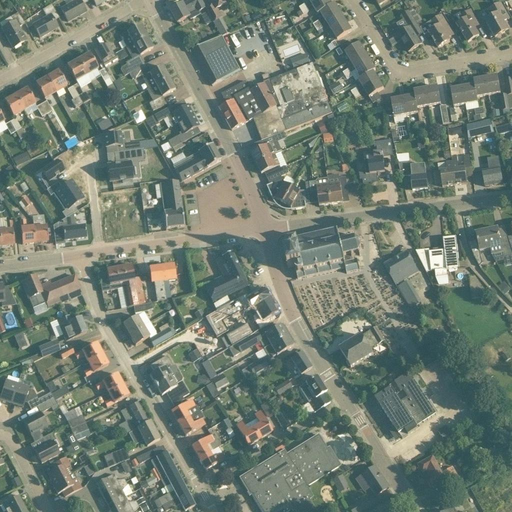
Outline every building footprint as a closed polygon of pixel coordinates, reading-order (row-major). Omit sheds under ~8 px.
[(82,5),(87,3),(85,0),(70,0),(73,3),(61,10),(68,23),(86,12),(82,5)] [(178,24),(189,18),(191,21),(202,16),(200,12),(206,9),(200,0),(194,0),(184,6),(183,4),(171,11),(178,24)] [(206,10),(214,23),(215,22),(221,19),(222,18),(217,10),(228,3),(225,0),(208,0),(212,6),(206,10)] [(328,0),(320,0),(313,5),(318,15),(321,13),(321,12),(332,5),(328,0)] [(321,12),(321,13),(327,22),(341,13),(335,4),(332,5),(321,12)] [(508,16),(503,8),(500,4),(488,10),(492,17),(485,21),(495,39),(508,31),(502,20),(508,16)] [(59,19),(54,10),(51,5),(43,11),(47,18),(33,26),(35,30),(40,39),(58,28),(54,21),(59,19)] [(413,10),(410,12),(419,28),(423,25),(413,10)] [(471,11),(462,16),(460,13),(453,18),(463,35),(468,43),(479,36),(472,25),(478,22),(471,11)] [(419,28),(410,12),(409,12),(402,16),(409,29),(398,36),(402,41),(409,53),(422,45),(416,35),(422,32),(419,28)] [(341,13),(327,22),(332,31),(346,23),(341,13)] [(25,25),(20,16),(18,14),(10,18),(13,23),(2,29),(8,41),(13,49),(26,42),(19,28),(25,25)] [(429,33),(433,40),(438,48),(450,41),(447,36),(452,33),(447,25),(442,16),(430,23),(431,24),(432,23),(436,29),(429,33)] [(346,23),(332,31),(338,40),(352,32),(346,23)] [(123,41),(123,42),(126,49),(146,38),(140,26),(120,37),(123,41)] [(394,39),(397,44),(402,41),(398,36),(394,39)] [(124,77),(131,73),(145,66),(140,56),(140,57),(153,50),(146,38),(126,49),(132,60),(126,64),(127,66),(121,69),(120,71),(124,77)] [(193,50),(213,87),(240,72),(223,38),(193,50)] [(95,50),(101,62),(115,55),(115,54),(113,55),(107,44),(95,50)] [(345,53),(351,62),(365,53),(359,44),(345,53)] [(370,62),(365,53),(351,62),(356,70),(370,62)] [(89,54),(78,61),(87,76),(98,70),(94,63),(89,54)] [(115,55),(101,62),(104,67),(118,60),(115,55)] [(310,64),(306,55),(301,56),(290,61),(294,70),(305,66),(310,64)] [(87,76),(78,61),(67,67),(72,76),(76,82),(87,76)] [(356,70),(361,79),(376,70),(370,62),(356,70)] [(242,91),(262,142),(264,141),(273,138),(275,137),(332,114),(313,64),(312,64),(285,74),(286,74),(260,85),(252,88),(251,88),(242,91)] [(141,77),(148,90),(169,79),(162,67),(149,74),(145,66),(131,73),(135,80),(141,77)] [(112,85),(111,84),(108,77),(104,70),(98,73),(107,88),(112,85)] [(376,70),(361,79),(358,81),(364,90),(378,81),(373,72),(376,71),(376,70)] [(47,78),(56,94),(67,88),(63,81),(58,72),(47,78)] [(485,77),(489,97),(501,95),(498,77),(490,78),(490,76),(485,77)] [(489,97),(485,77),(481,78),(481,79),(474,81),(478,103),(477,99),(489,97)] [(36,85),(41,93),(44,100),(56,94),(47,78),(36,85)] [(169,79),(148,90),(156,86),(160,93),(152,97),(154,102),(149,104),(152,112),(167,106),(162,98),(175,91),(169,79)] [(384,89),(378,81),(364,90),(369,98),(384,89)] [(478,103),(474,81),(473,81),(474,86),(467,87),(467,85),(462,86),(466,105),(478,103)] [(508,96),(505,81),(504,81),(507,95),(500,97),(503,112),(509,110),(507,97),(508,96)] [(103,100),(110,95),(102,82),(95,86),(103,100)] [(330,88),(334,94),(342,89),(339,83),(330,88)] [(77,85),(73,87),(83,105),(90,101),(85,93),(83,95),(77,85)] [(466,105),(462,86),(458,87),(458,89),(451,90),(454,108),(466,105)] [(75,109),(83,105),(73,87),(67,91),(73,100),(71,101),(75,109)] [(441,105),(440,97),(438,87),(430,88),(430,87),(426,88),(429,107),(441,105)] [(414,91),(418,114),(417,109),(429,107),(426,88),(421,89),(421,90),(414,91)] [(16,96),(25,112),(35,106),(36,105),(27,90),(16,96)] [(407,96),(403,97),(406,116),(418,114),(414,91),(415,96),(408,98),(407,96)] [(4,102),(9,111),(13,118),(25,112),(16,96),(4,102)] [(394,118),(406,116),(403,97),(398,98),(398,99),(391,101),(393,110),(394,118)] [(232,131),(250,122),(240,105),(239,105),(236,100),(220,109),(232,131)] [(46,102),(41,105),(47,115),(52,112),(46,102)] [(47,115),(41,105),(36,108),(38,111),(42,118),(47,115)] [(175,119),(178,125),(193,116),(188,106),(176,112),(173,106),(154,116),(158,123),(170,117),(172,120),(175,119)] [(440,108),(443,126),(449,125),(446,107),(440,108)] [(142,111),(133,115),(137,124),(145,120),(142,111)] [(333,114),(327,116),(329,123),(335,120),(333,114)] [(145,121),(148,127),(158,122),(154,116),(145,121)] [(199,127),(193,116),(178,125),(182,132),(179,134),(180,136),(168,142),(172,149),(173,149),(178,146),(183,143),(191,139),(188,133),(199,127)] [(99,125),(103,132),(113,126),(109,119),(99,125)] [(15,120),(10,123),(20,140),(25,138),(15,120)] [(494,134),(490,121),(467,127),(469,140),(494,134)] [(326,122),(320,125),(324,133),(330,130),(326,122)] [(20,140),(10,123),(5,126),(10,136),(16,133),(20,141),(20,140)] [(511,134),(511,133),(510,125),(495,129),(498,138),(511,134)] [(407,127),(399,128),(400,136),(408,135),(407,127)] [(122,140),(121,133),(103,135),(105,148),(118,146),(119,153),(140,150),(139,142),(125,144),(125,140),(122,140)] [(333,144),(332,134),(323,135),(324,145),(333,144)] [(264,141),(266,147),(252,153),(257,164),(275,156),(281,153),(282,153),(278,143),(275,137),(273,138),(264,141)] [(308,142),(310,149),(313,148),(319,137),(308,142)] [(153,141),(146,142),(147,150),(158,148),(153,141)] [(363,181),(363,185),(364,187),(366,188),(367,187),(368,185),(368,183),(378,181),(377,175),(385,174),(383,156),(393,155),(393,157),(394,157),(392,147),(392,141),(374,143),(375,148),(377,148),(377,153),(364,154),(366,172),(359,173),(360,181),(363,181)] [(198,153),(207,169),(220,162),(212,146),(198,153)] [(144,162),(143,150),(119,154),(120,161),(115,162),(115,165),(107,167),(110,183),(132,180),(130,164),(144,162)] [(194,176),(207,169),(198,153),(186,160),(194,176)] [(30,161),(26,154),(20,157),(23,164),(30,161)] [(181,183),(194,176),(186,160),(182,154),(170,161),(174,167),(173,167),(181,183)] [(398,162),(411,162),(410,154),(398,155),(398,162)] [(275,156),(257,164),(262,175),(280,167),(275,156)] [(471,162),(465,163),(465,169),(459,170),(458,161),(453,162),(456,186),(467,185),(466,178),(473,177),(472,167),(471,162)] [(57,176),(63,172),(56,162),(39,172),(43,178),(39,181),(46,190),(56,183),(53,178),(54,178),(57,176)] [(447,163),(447,164),(438,165),(439,172),(434,173),(435,186),(442,185),(443,188),(456,186),(453,162),(447,163)] [(418,169),(411,169),(413,191),(428,190),(425,165),(417,166),(418,169)] [(503,184),(501,174),(500,169),(499,169),(483,172),(482,172),(483,178),(485,187),(503,184)] [(340,184),(329,186),(331,205),(343,204),(342,192),(348,191),(346,178),(339,179),(340,184)] [(313,183),(309,183),(311,192),(317,191),(319,207),(331,205),(329,186),(328,186),(328,179),(319,180),(315,183),(313,183)] [(276,199),(283,204),(292,187),(284,183),(283,180),(267,187),(273,201),(274,200),(276,199)] [(59,203),(77,191),(71,182),(61,188),(58,183),(46,191),(50,197),(53,195),(59,203)] [(162,200),(179,197),(177,183),(160,185),(162,200)] [(292,187),(283,204),(291,208),(292,210),(291,210),(291,211),(306,209),(304,192),(300,192),(292,187)] [(77,191),(59,203),(64,212),(62,214),(65,219),(77,212),(74,207),(83,201),(77,191)] [(181,211),(179,197),(162,200),(164,214),(181,211)] [(21,202),(25,209),(30,205),(25,199),(21,202)] [(125,212),(128,234),(140,232),(138,220),(144,220),(142,206),(135,207),(136,211),(125,212)] [(115,236),(128,234),(125,212),(114,214),(113,210),(106,211),(108,225),(114,224),(115,236)] [(182,211),(181,211),(164,214),(163,214),(165,229),(184,227),(182,211)] [(75,227),(73,214),(53,227),(55,238),(64,237),(64,242),(86,239),(85,226),(75,227)] [(35,244),(33,222),(33,228),(26,229),(25,221),(20,222),(22,245),(35,244)] [(47,227),(44,227),(44,221),(33,222),(35,244),(48,243),(47,227)] [(7,231),(0,231),(0,236),(1,247),(14,246),(13,236),(12,222),(6,223),(7,231)] [(489,230),(487,231),(491,250),(492,255),(503,253),(504,258),(511,256),(511,249),(508,237),(500,239),(498,229),(496,229),(496,227),(489,229),(489,230)] [(345,269),(346,273),(359,270),(357,259),(352,260),(352,257),(352,255),(356,253),(359,255),(360,254),(358,252),(361,247),(364,249),(364,248),(362,247),(361,243),(363,241),(362,240),(360,241),(356,239),(356,236),(355,236),(354,239),(349,240),(348,237),(346,238),(347,240),(341,242),(340,239),(338,229),(336,229),(337,231),(324,234),(324,232),(322,232),(323,234),(311,237),(310,235),(309,235),(309,237),(297,240),(296,236),(287,238),(289,247),(290,247),(292,252),(284,254),(288,269),(295,267),(298,280),(345,269)] [(481,252),(491,250),(487,231),(484,231),(484,230),(477,232),(477,233),(476,233),(478,244),(469,246),(474,257),(481,256),(481,252)] [(416,252),(426,273),(435,272),(436,279),(439,286),(448,285),(448,277),(447,271),(459,270),(457,248),(456,238),(444,240),(444,239),(443,239),(443,242),(444,251),(439,252),(430,253),(429,250),(429,251),(416,252)] [(230,274),(205,287),(213,302),(239,291),(248,286),(232,253),(222,258),(230,274)] [(390,274),(396,285),(403,281),(400,276),(406,273),(409,278),(418,272),(412,261),(407,253),(385,266),(390,274)] [(127,309),(133,307),(145,306),(144,304),(145,304),(142,288),(140,278),(134,279),(131,266),(118,269),(122,289),(123,289),(127,309)] [(173,266),(161,268),(166,301),(171,300),(171,294),(170,294),(168,282),(175,281),(174,276),(173,266)] [(122,289),(118,269),(117,267),(107,269),(107,267),(106,267),(106,269),(98,270),(102,293),(122,289)] [(149,269),(151,279),(151,284),(154,283),(156,303),(166,301),(161,268),(149,269)] [(46,308),(51,306),(61,302),(59,299),(80,290),(75,277),(41,290),(36,277),(21,283),(28,299),(29,299),(33,309),(45,304),(46,308)] [(469,278),(471,291),(472,299),(485,298),(484,289),(475,277),(469,278)] [(498,288),(505,296),(511,290),(504,283),(498,288)] [(404,284),(397,287),(411,309),(421,302),(413,288),(408,291),(404,284)] [(0,286),(0,303),(1,303),(2,307),(16,306),(12,296),(9,298),(3,298),(2,286),(0,286)] [(246,295),(238,300),(244,310),(245,309),(247,311),(253,308),(257,314),(251,317),(259,331),(272,323),(277,320),(270,309),(274,307),(264,290),(249,299),(246,295)] [(244,310),(238,300),(217,313),(223,322),(244,310)] [(135,315),(144,313),(146,312),(152,310),(151,304),(145,306),(133,307),(135,315)] [(194,315),(198,322),(206,318),(201,310),(194,315)] [(223,322),(217,313),(206,319),(217,339),(228,332),(223,322)] [(66,342),(75,338),(87,334),(81,319),(71,323),(68,317),(58,322),(63,335),(66,342)] [(143,327),(136,317),(123,325),(129,336),(143,327)] [(230,343),(232,347),(254,334),(248,324),(226,337),(228,340),(230,343)] [(280,326),(264,336),(260,338),(258,332),(249,337),(249,338),(228,349),(233,359),(260,344),(264,350),(286,337),(280,326)] [(143,327),(129,336),(135,346),(149,338),(143,327)] [(385,341),(376,328),(361,337),(361,336),(348,344),(340,350),(351,368),(360,363),(373,355),(370,350),(385,341)] [(170,332),(168,329),(160,333),(148,340),(153,348),(173,337),(170,332)] [(441,341),(445,339),(446,335),(444,331),(440,330),(436,333),(435,337),(437,340),(441,341)] [(25,334),(16,337),(20,348),(28,346),(25,334)] [(286,337),(264,350),(267,356),(241,372),(246,381),(275,364),(272,359),(276,357),(293,347),(286,337)] [(60,352),(56,342),(38,349),(42,360),(60,352)] [(96,344),(88,349),(75,356),(77,360),(84,357),(88,363),(102,355),(96,344)] [(74,355),(70,348),(59,354),(62,361),(74,355)] [(190,354),(194,363),(202,359),(198,350),(190,354)] [(511,359),(508,353),(501,356),(505,363),(511,359)] [(301,354),(293,359),(291,361),(301,377),(311,370),(301,354)] [(86,378),(108,366),(102,355),(88,363),(91,369),(73,379),(76,384),(77,383),(80,388),(89,383),(86,378)] [(156,386),(178,373),(175,367),(173,366),(167,356),(150,366),(154,373),(150,376),(154,383),(156,386)] [(208,361),(205,363),(201,365),(204,371),(211,367),(208,361)] [(63,375),(70,371),(67,366),(61,370),(63,375)] [(166,394),(171,402),(181,396),(183,399),(189,395),(186,389),(181,381),(182,379),(178,373),(156,386),(158,390),(162,396),(166,394)] [(105,387),(108,394),(123,386),(117,375),(95,387),(97,391),(105,387)] [(201,377),(200,385),(206,386),(210,383),(205,376),(202,375),(202,377),(201,377)] [(423,396),(411,377),(408,379),(406,375),(398,381),(389,386),(391,389),(376,399),(375,398),(375,399),(380,406),(388,418),(423,396)] [(218,377),(211,381),(217,390),(223,387),(218,377)] [(326,393),(316,377),(305,384),(306,385),(299,389),(308,404),(307,404),(307,405),(313,414),(330,404),(329,403),(324,395),(326,393)] [(0,381),(0,394),(2,395),(0,400),(0,401),(11,405),(17,386),(6,382),(1,381),(0,381)] [(54,382),(49,385),(53,394),(58,391),(54,382)] [(288,382),(274,390),(277,396),(278,397),(292,388),(288,382)] [(244,393),(251,389),(247,383),(241,387),(244,393)] [(29,390),(17,386),(11,405),(23,408),(25,402),(27,403),(27,404),(28,403),(37,398),(34,391),(29,390)] [(123,386),(108,394),(111,400),(104,403),(107,408),(128,397),(123,386)] [(68,387),(55,394),(58,401),(71,393),(68,387)] [(215,389),(209,393),(213,399),(219,396),(215,389)] [(34,403),(37,408),(54,400),(51,394),(34,403)] [(418,425),(425,421),(435,414),(423,396),(388,418),(399,434),(405,431),(408,436),(420,428),(418,425)] [(54,400),(37,408),(39,414),(24,422),(31,435),(47,427),(40,414),(51,409),(53,412),(59,409),(54,400)] [(189,419),(198,414),(191,401),(171,413),(178,425),(189,419)] [(123,436),(132,432),(134,431),(150,423),(140,403),(131,407),(121,413),(126,423),(118,427),(123,436)] [(67,423),(70,430),(85,424),(82,417),(77,419),(74,411),(68,413),(63,415),(67,423)] [(272,433),(267,424),(260,413),(254,416),(256,420),(259,425),(253,429),(260,440),(272,433)] [(290,425),(282,413),(276,416),(284,429),(290,425)] [(189,419),(178,425),(185,437),(205,426),(202,420),(193,425),(189,419)] [(129,435),(135,446),(144,441),(147,447),(160,441),(150,423),(134,431),(132,432),(129,435)] [(88,431),(85,424),(70,430),(73,437),(77,442),(90,436),(88,431)] [(236,427),(243,438),(248,447),(260,440),(253,429),(247,432),(242,424),(236,427)] [(230,428),(225,432),(230,440),(235,437),(230,428)] [(484,440),(486,433),(479,431),(477,438),(484,440)] [(59,447),(52,434),(42,440),(45,446),(35,451),(42,465),(59,455),(56,449),(59,447)] [(41,435),(33,439),(35,443),(43,439),(41,435)] [(191,448),(198,460),(209,454),(220,447),(213,435),(200,443),(191,448)] [(313,498),(311,494),(306,488),(340,467),(331,452),(328,454),(325,450),(327,450),(318,436),(286,456),(288,459),(284,461),(280,454),(276,456),(239,479),(248,493),(249,492),(261,511),(288,511),(291,510),(291,511),(292,511),(295,511),(315,511),(309,500),(313,498)] [(81,450),(77,443),(71,447),(74,454),(81,450)] [(281,444),(275,448),(274,449),(276,453),(284,449),(281,444)] [(125,450),(104,458),(108,469),(129,461),(125,450)] [(155,458),(152,452),(136,459),(139,465),(155,458)] [(156,459),(150,462),(157,475),(174,466),(166,453),(156,459)] [(225,460),(222,454),(213,460),(209,454),(198,460),(205,472),(225,460)] [(432,457),(427,460),(418,465),(423,473),(427,470),(432,479),(428,482),(432,489),(446,482),(452,492),(460,487),(463,485),(452,467),(442,473),(432,457)] [(49,481),(51,486),(74,474),(65,458),(55,464),(58,469),(47,475),(50,481),(49,481)] [(94,474),(90,466),(84,469),(89,477),(94,474)] [(174,466),(157,475),(164,488),(181,480),(174,466)] [(375,467),(362,476),(377,498),(390,489),(375,467)] [(82,489),(76,479),(74,474),(51,486),(54,490),(55,489),(58,495),(64,492),(67,497),(82,489)] [(102,496),(126,483),(124,480),(117,481),(114,475),(96,484),(102,496)] [(344,475),(333,479),(339,493),(350,489),(344,475)] [(181,480),(164,488),(165,489),(170,486),(173,492),(153,503),(157,509),(188,493),(181,480)] [(140,485),(142,489),(143,491),(149,487),(146,482),(140,485)] [(102,496),(107,507),(125,497),(122,492),(128,486),(126,483),(102,496)] [(188,493),(157,509),(157,510),(162,507),(162,508),(157,511),(167,511),(180,505),(183,511),(184,511),(195,507),(188,493)] [(15,511),(24,508),(18,498),(10,502),(7,497),(0,500),(0,511),(15,511)] [(110,511),(124,511),(137,505),(136,502),(128,503),(125,497),(107,507),(110,511)] [(351,511),(361,511),(368,509),(364,502),(363,501),(349,509),(351,511)]
